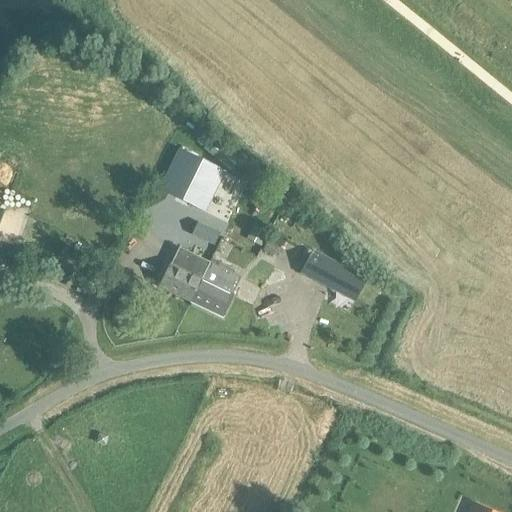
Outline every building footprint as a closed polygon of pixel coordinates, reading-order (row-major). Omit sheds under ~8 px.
[(202,132),(195,140),(205,148),(212,140),(202,132)] [(233,171),(240,162),(212,140),(205,148),(233,171)] [(180,151),(161,189),(205,211),(213,194),(224,173),(180,151)] [(272,194),(264,209),(278,216),(285,202),(272,194)] [(199,225),(195,234),(213,244),(218,234),(199,225)] [(254,227),(247,239),(260,247),(267,234),(254,227)] [(263,251),(278,259),(288,238),(273,230),(263,251)] [(222,319),(233,295),(232,295),(240,279),(209,264),(179,249),(171,265),(159,290),(222,319)] [(313,251),(302,273),(349,296),(359,276),(331,262),(332,261),(313,251)] [(491,511),(471,503),(466,511),(491,511)]
